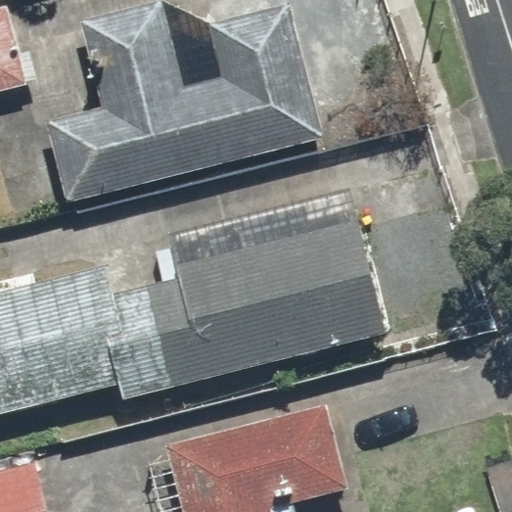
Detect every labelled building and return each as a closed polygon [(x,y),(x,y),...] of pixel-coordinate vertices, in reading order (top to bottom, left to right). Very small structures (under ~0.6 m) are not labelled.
[(200,170),(200,169),(325,139),(321,121),(322,121),(293,5),(212,26),(226,84),(182,95),(160,7),(86,25),(107,113),(50,127),(69,201),(125,187),(126,188),(200,170)] [(0,15),(0,95),(23,90),(5,15),(0,15)] [(0,431),(387,332),(351,198),(0,288),(0,431)] [(349,511),(324,410),(166,449),(181,511),(349,511)] [(0,476),(0,511),(41,511),(33,470),(0,476)]
